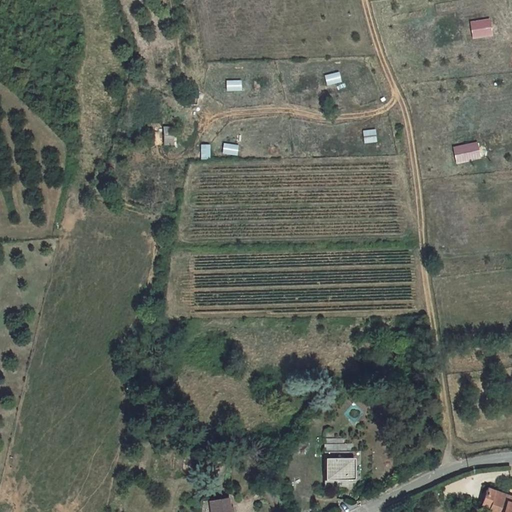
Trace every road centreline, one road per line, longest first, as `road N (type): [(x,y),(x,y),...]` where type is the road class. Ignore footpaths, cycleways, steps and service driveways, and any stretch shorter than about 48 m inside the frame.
road 1 (track): [(447,468),(418,180),(401,100),(365,0)]
road 2 (residential): [(511,460),(447,468),(372,511)]
